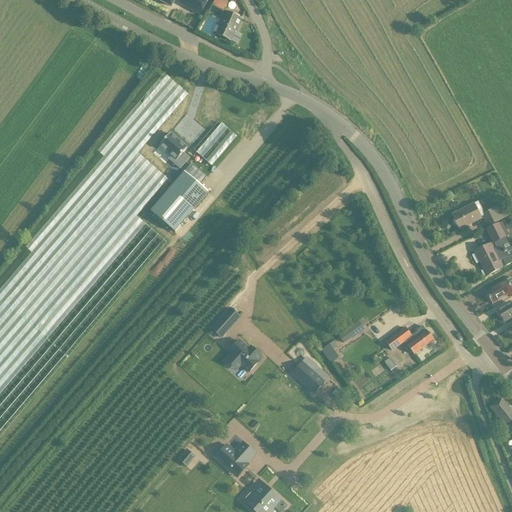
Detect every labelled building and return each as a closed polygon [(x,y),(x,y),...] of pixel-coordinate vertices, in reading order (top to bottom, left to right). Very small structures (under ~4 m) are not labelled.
[(153,0),(151,5),(166,13),(172,0),(153,0)] [(183,0),(181,4),(200,14),(207,0),(183,0)] [(229,2),(225,0),(214,0),(209,12),(220,18),(229,2)] [(231,41),(240,19),(226,13),(216,34),(231,41)] [(180,169),(189,158),(183,153),(187,148),(170,134),(160,146),(171,156),(168,159),(180,169)] [(188,222),(218,185),(200,171),(170,207),(188,222)] [(482,215),(482,216),(488,227),(511,215),(505,203),(482,215)] [(481,219),(480,217),(474,204),(452,215),(459,230),(481,219)] [(501,222),(485,231),(492,243),(490,244),(474,252),(486,276),(502,267),(511,262),(511,252),(505,238),(509,236),(501,222)] [(511,284),(509,287),(505,281),(501,283),(486,293),(492,304),(507,295),(508,297),(511,294),(511,284)] [(511,305),(511,303),(497,311),(504,322),(511,317),(511,305)] [(239,317),(230,309),(211,330),(221,338),(239,317)] [(347,331),(338,337),(344,344),(353,338),(364,330),(358,321),(347,330),(347,331)] [(416,332),(411,336),(405,327),(385,342),(392,352),(404,342),(414,355),(433,341),(427,332),(422,326),(415,331),(416,332)] [(236,372),(240,366),(248,373),(258,362),(256,361),(261,356),(254,350),(252,353),(239,340),(229,351),(232,353),(225,361),(236,372)] [(331,364),(339,358),(334,351),(338,348),(333,342),(322,351),(331,364)] [(324,382),(302,362),(292,374),(314,393),(324,382)] [(230,379),(219,389),(229,398),(239,388),(230,379)] [(511,450),(511,412),(501,399),(490,408),(506,428),(511,435),(511,447),(510,449),(511,450)] [(234,451),(226,444),(214,457),(235,476),(256,454),(242,442),(234,451)] [(187,450),(178,460),(186,466),(194,457),(187,450)] [(278,499),(270,492),(267,494),(255,484),(249,490),(255,495),(254,496),(253,496),(247,503),(255,510),(257,507),(261,511),(273,511),(274,511),(270,507),(278,499)]
